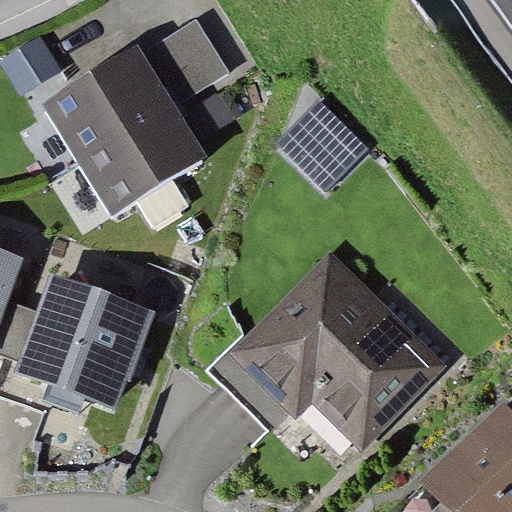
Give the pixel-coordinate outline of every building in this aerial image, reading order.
[(203,9),(38,109),(114,233),(222,168),(181,101),(238,66),(203,9)] [(0,349),(32,257),(0,246),(0,349)] [(451,369),(335,255),(218,375),(334,488),(451,369)] [(124,419),(162,298),(60,266),(22,387),(124,419)] [(511,511),(511,428),(429,511),(511,511)]
